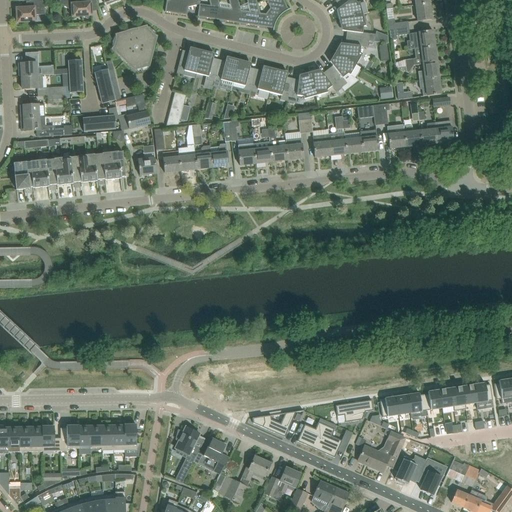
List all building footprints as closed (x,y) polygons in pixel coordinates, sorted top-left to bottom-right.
[(46,0),(33,0),(29,0),(30,8),(16,9),(17,23),(35,22),(35,15),(43,15),(44,13),(44,8),(46,8),(47,6),(46,0)] [(91,3),(97,1),(96,0),(59,0),(59,2),(64,4),(64,7),(71,10),(72,18),(83,17),(88,19),(89,16),(92,16),(91,3)] [(199,4),(198,0),(169,0),(166,1),(165,12),(187,15),(188,7),(199,5),(199,4)] [(220,7),(217,0),(208,0),(210,6),(199,4),(199,5),(197,17),(218,20),(220,7)] [(240,10),(237,0),(228,0),(231,9),(220,7),(218,20),(238,23),(240,11),(240,10)] [(255,0),(246,0),(249,12),(240,10),(240,11),(238,23),(257,26),(259,14),(259,13),(255,0)] [(286,11),(288,10),(283,0),(271,0),(267,2),(270,8),(265,14),(259,13),(259,14),(257,26),(274,29),(274,26),(275,25),(275,23),(276,21),(277,20),(278,18),(280,16),(281,15),(282,14),(284,12),(286,11)] [(362,14),(359,3),(356,3),(353,0),(337,0),(336,2),(340,8),(336,10),(339,21),(362,14)] [(429,4),(416,5),(418,22),(431,20),(429,4)] [(366,26),(362,14),(339,21),(342,31),(347,32),(346,38),(368,41),(369,34),(362,33),(363,27),(366,26)] [(388,20),(389,30),(409,28),(408,22),(394,23),(394,19),(388,20)] [(115,35),(115,36),(116,38),(113,47),(111,49),(135,72),(137,70),(142,69),(146,67),(149,68),(157,36),(154,36),(151,32),(147,29),(147,26),(132,30),(133,33),(130,34),(129,31),(115,35)] [(409,28),(389,30),(390,41),(396,40),(396,36),(409,34),(409,28)] [(413,49),(434,47),(432,30),(411,33),(413,49)] [(360,53),(360,47),(368,48),(368,41),(346,38),(345,44),(340,44),(335,53),(356,65),(362,54),(360,53)] [(387,45),(379,46),(381,62),(389,61),(387,45)] [(413,65),(423,64),(436,62),(434,47),(413,49),(415,58),(412,59),(404,60),(392,64),(393,68),(405,66),(413,65)] [(196,74),(202,51),(190,48),(188,52),(182,51),(176,73),(183,75),(184,71),(196,74)] [(206,81),(213,83),(219,60),(213,58),(214,54),(202,51),(196,74),(207,77),(206,81)] [(25,63),(18,64),(19,71),(21,71),(21,76),(36,76),(38,76),(38,67),(36,68),(36,63),(38,63),(37,55),(38,55),(38,52),(25,53),(25,63)] [(350,76),(356,65),(335,53),(330,62),(332,66),(327,70),(342,88),(347,84),(343,78),(347,74),(350,76)] [(233,83),(238,60),(226,57),(225,62),(219,60),(213,83),(220,84),(219,88),(231,91),(233,83)] [(69,93),(83,92),(81,60),(67,61),(69,93)] [(243,90),(250,92),(256,69),(250,68),(251,63),(238,60),(233,83),(244,86),(243,90)] [(417,72),(418,81),(438,78),(436,62),(423,64),(424,71),(417,72)] [(269,93),(275,70),(263,66),(262,71),(256,69),(250,92),(257,94),(258,90),(269,93)] [(102,104),(115,101),(115,98),(114,95),(113,92),(112,89),(112,86),(111,83),(110,80),(109,77),(109,74),(108,72),(108,71),(108,70),(94,73),(102,104)] [(280,100),(286,101),(292,79),(286,77),(287,73),(275,70),(269,93),(281,96),(280,100)] [(342,88),(327,70),(322,74),(320,70),(309,73),(316,96),(327,93),(327,90),(332,87),(336,92),(342,88)] [(316,96),(309,73),(299,76),(298,80),(292,79),(286,101),(296,104),(297,96),(303,97),(304,99),(316,96)] [(36,76),(21,76),(22,90),(43,88),(42,75),(38,76),(36,76)] [(438,78),(418,81),(420,89),(421,89),(422,96),(427,95),(427,96),(441,94),(438,78)] [(396,84),(398,100),(412,98),(411,92),(403,93),(402,83),(396,84)] [(47,88),(48,96),(64,95),(64,87),(47,88)] [(391,87),(380,89),(381,99),(392,98),(391,87)] [(173,99),(184,101),(186,96),(174,93),(173,99)] [(64,95),(48,96),(48,104),(53,104),(53,99),(64,99),(64,95)] [(121,100),(115,101),(116,102),(115,102),(116,107),(126,104),(127,107),(137,105),(139,113),(126,117),(126,115),(118,117),(122,131),(150,124),(142,95),(121,100)] [(449,106),(449,98),(432,100),(433,108),(449,106)] [(173,99),(171,104),(183,107),(184,101),(173,99)] [(23,106),(20,106),(20,114),(23,114),(24,118),(38,118),(38,104),(37,100),(29,100),(30,105),(23,106)] [(171,104),(170,110),(181,113),(182,109),(183,107),(171,104)] [(381,125),(379,105),(373,106),(375,126),(381,125)] [(379,105),(381,125),(387,124),(386,111),(380,111),(379,105)] [(186,121),(189,110),(182,109),(181,113),(180,119),(180,120),(186,121)] [(211,121),(213,111),(207,109),(205,119),(211,121)] [(170,110),(168,116),(180,119),(181,113),(170,110)] [(231,119),(232,112),(226,111),(223,120),(231,119)] [(310,113),(304,114),(306,133),(312,133),(310,113)] [(306,133),(304,114),(297,114),(300,134),(306,133)] [(115,130),(114,116),(82,118),(83,132),(115,130)] [(180,120),(180,119),(168,116),(166,126),(178,125),(180,120)] [(24,123),(21,123),(21,132),(45,130),(44,117),(38,118),(24,118),(24,123)] [(268,137),(269,148),(270,148),(271,162),(287,160),(285,140),(275,141),(274,129),(271,129),(270,118),(267,118),(268,129),(268,137)] [(238,121),(229,122),(231,142),(238,141),(236,127),(239,127),(238,121)] [(231,142),(229,122),(229,128),(223,128),(225,142),(231,142)] [(443,122),(435,123),(437,143),(453,141),(452,128),(444,129),(443,122)] [(427,130),(420,131),(421,145),(437,143),(435,123),(426,124),(427,130)] [(191,126),(193,138),(193,145),(194,151),(194,146),(202,145),(200,125),(191,126)] [(403,127),(404,133),(405,147),(421,145),(420,131),(412,132),(411,126),(403,127)] [(405,147),(404,133),(396,134),(395,129),(387,130),(389,149),(405,147)] [(361,139),(362,152),(378,151),(377,137),(376,137),(375,130),(360,132),(361,139)] [(116,141),(123,138),(121,131),(113,133),(116,141)] [(328,134),(329,141),(330,156),(346,154),(345,140),(344,134),(336,135),(336,133),(328,134)] [(330,156),(329,141),(328,134),(312,136),(313,144),(314,158),(330,156)] [(162,135),(155,136),(156,150),(164,150),(162,135)] [(285,140),(287,160),(303,158),(302,145),(301,145),(300,138),(285,140)] [(345,140),(346,154),(362,152),(361,139),(345,140)] [(42,140),(36,141),(36,146),(36,148),(48,147),(48,140),(42,140)] [(30,141),(24,142),(24,147),(24,149),(36,148),(36,146),(36,141),(30,141)] [(218,153),(211,154),(212,168),(228,166),(227,152),(226,145),(224,145),(224,144),(219,145),(218,153)] [(255,164),(254,150),(253,144),(237,146),(239,166),(255,164)] [(179,149),(178,149),(178,151),(179,158),(180,171),(196,169),(195,156),(194,151),(193,145),(187,146),(187,149),(179,150),(179,149)] [(201,151),(194,151),(195,156),(196,169),(212,168),(211,154),(210,146),(203,147),(201,149),(201,151)] [(270,148),(269,148),(254,150),(255,164),(271,162),(270,148)] [(118,152),(110,153),(113,179),(121,178),(125,177),(125,178),(122,152),(118,153),(118,152)] [(102,154),(98,155),(101,180),(105,180),(113,179),(110,153),(102,154)] [(94,155),(86,156),(89,182),(97,181),(97,180),(101,180),(98,155),(94,155)] [(89,182),(86,156),(78,157),(74,157),(77,183),(81,182),(81,183),(89,182)] [(77,183),(74,157),(70,158),(70,157),(62,158),(65,185),(73,184),(73,183),(77,183)] [(54,160),(50,160),(53,185),(57,185),(57,186),(65,185),(62,158),(54,159),(54,160)] [(179,158),(163,159),(163,165),(164,173),(180,171),(179,158)] [(137,160),(139,176),(156,174),(154,159),(137,160)] [(46,160),(38,161),(41,187),(49,186),(53,185),(50,160),(46,161),(46,160)] [(30,162),(26,163),(29,188),(33,188),(41,187),(38,161),(30,162)] [(29,188),(26,163),(26,162),(13,164),(15,176),(15,177),(16,190),(29,189),(29,188)] [(499,384),(494,384),(496,400),(511,397),(511,393),(510,379),(498,381),(499,384)] [(485,383),(473,385),(476,403),(492,401),(490,385),(485,386),(485,383)] [(473,385),(462,387),(465,405),(476,403),(473,385)] [(462,387),(450,389),(453,407),(465,405),(462,387)] [(450,389),(439,390),(442,409),(453,407),(450,389)] [(428,394),(424,395),(426,411),(442,409),(439,390),(427,392),(428,394)] [(419,393),(407,395),(410,414),(426,411),(424,395),(419,396),(419,393)] [(407,395),(396,397),(399,415),(410,414),(407,395)] [(384,401),(380,402),(382,418),(399,415),(396,397),(384,399),(384,401)] [(354,403),(335,406),(337,417),(344,415),(345,423),(362,420),(365,412),(373,411),(372,402),(357,404),(357,405),(355,405),(354,403)] [(270,416),(252,419),(253,424),(275,433),(275,431),(278,432),(277,433),(285,436),(296,412),(285,413),(284,415),(280,424),(271,420),(270,416)] [(372,417),(369,422),(375,424),(380,427),(379,415),(372,417)] [(304,426),(296,443),(306,447),(307,445),(309,446),(308,447),(316,450),(326,427),(318,424),(314,431),(304,426)] [(136,425),(124,425),(124,426),(124,450),(124,457),(138,457),(140,444),(136,444),(136,425)] [(79,449),(78,427),(79,427),(79,426),(66,426),(67,439),(60,439),(60,452),(73,451),(73,449),(79,449)] [(102,448),(101,426),(90,427),(90,446),(96,446),(96,448),(102,448)] [(113,451),(112,426),(101,426),(102,448),(107,448),(107,451),(113,451)] [(124,450),(124,426),(112,426),(113,451),(124,450)] [(60,452),(60,439),(54,439),(54,427),(41,427),(41,428),(42,428),(42,452),(60,452)] [(90,446),(90,427),(79,427),(78,427),(79,449),(85,449),(85,446),(90,446)] [(186,458),(193,462),(200,449),(193,446),(199,434),(196,433),(196,431),(191,428),(189,429),(186,427),(183,432),(178,431),(176,440),(179,441),(175,448),(188,455),(186,458)] [(326,427),(316,450),(323,453),(323,452),(325,453),(324,455),(334,459),(341,443),(330,438),(333,431),(326,427)] [(19,452),(19,428),(8,428),(8,448),(8,453),(19,452)] [(31,452),(30,428),(19,428),(19,452),(31,452)] [(42,452),(42,428),(41,428),(30,428),(31,452),(42,452)] [(346,430),(341,441),(347,444),(352,433),(346,430)] [(387,440),(394,443),(388,457),(364,446),(357,462),(382,472),(385,465),(393,469),(398,457),(397,457),(405,439),(391,432),(387,440)] [(355,445),(361,447),(364,440),(358,437),(355,445)] [(210,459),(208,461),(206,464),(207,464),(205,468),(213,471),(220,475),(228,458),(226,460),(220,457),(221,454),(225,446),(221,443),(212,439),(211,441),(210,441),(203,456),(204,456),(210,459)] [(511,466),(472,447),(466,461),(511,482),(511,466)] [(402,461),(397,472),(400,473),(399,475),(407,478),(407,476),(410,477),(416,465),(422,468),(426,459),(428,454),(418,449),(415,454),(405,449),(400,460),(402,461)] [(224,496),(239,503),(247,487),(246,487),(253,472),(264,477),(270,464),(254,457),(249,469),(246,468),(239,483),(231,480),(224,496)] [(422,468),(416,481),(423,484),(420,490),(432,495),(438,481),(440,482),(443,474),(431,468),(434,462),(426,459),(422,468)] [(461,482),(472,487),(476,478),(475,478),(478,470),(463,463),(463,465),(453,460),(449,469),(464,476),(461,482)] [(175,481),(182,484),(189,471),(182,468),(176,481),(175,480),(175,481)] [(264,495),(272,498),(275,490),(284,494),(288,484),(295,488),(300,475),(285,468),(280,481),(272,477),(264,495)] [(59,473),(43,473),(43,484),(60,484),(59,473)] [(24,489),(31,489),(30,475),(24,476),(24,484),(20,484),(20,493),(24,493),(24,489)] [(0,478),(0,485),(8,495),(8,486),(8,479),(0,478)] [(318,511),(321,511),(325,511),(336,488),(320,481),(316,490),(313,497),(311,503),(318,511)] [(65,484),(61,485),(63,490),(73,486),(72,482),(70,482),(65,484)] [(54,488),(52,489),(54,494),(63,490),(61,485),(60,486),(54,488)] [(491,509),(494,511),(499,511),(511,495),(511,490),(508,487),(491,509)] [(183,488),(181,494),(186,496),(189,490),(183,488)] [(341,511),(345,503),(349,494),(336,488),(325,511),(341,511)] [(288,508),(298,511),(299,511),(308,494),(296,489),(288,508)] [(451,502),(463,508),(469,496),(456,490),(451,502)] [(49,491),(37,497),(40,503),(41,502),(43,499),(51,495),(49,491)] [(115,492),(115,494),(115,511),(127,511),(128,504),(125,504),(125,492),(115,492)] [(115,494),(103,496),(105,511),(115,511),(115,494)] [(105,511),(103,496),(91,497),(94,511),(105,511)] [(469,496),(463,508),(472,511),(480,511),(484,503),(469,496)] [(37,497),(25,504),(29,510),(40,503),(37,497)] [(94,511),(91,497),(80,500),(82,511),(94,511)] [(82,511),(80,500),(68,504),(71,511),(82,511)] [(174,511),(175,510),(178,503),(169,500),(165,511),(161,509),(160,511),(174,511)]
